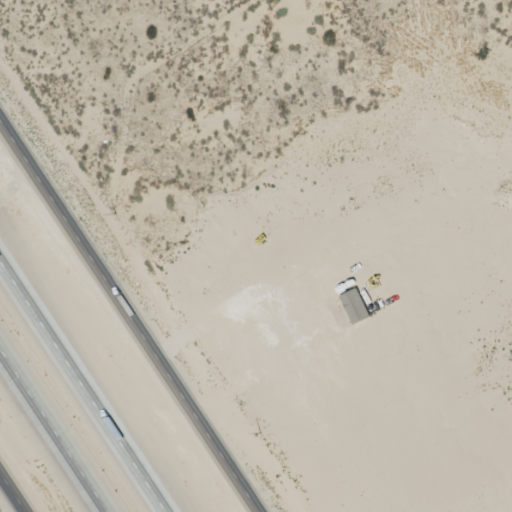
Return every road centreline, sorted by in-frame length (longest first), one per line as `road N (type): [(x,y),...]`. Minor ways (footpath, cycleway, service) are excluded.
road 1 (secondary): [(259,511),(0,118)]
road 2 (motorway): [(165,511),(0,262)]
road 3 (motorway): [(0,351),(106,511)]
